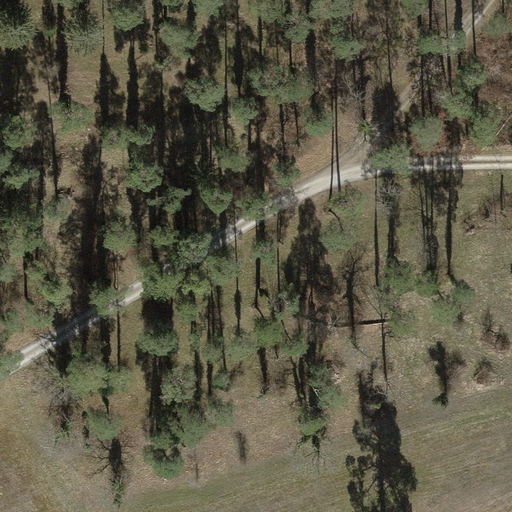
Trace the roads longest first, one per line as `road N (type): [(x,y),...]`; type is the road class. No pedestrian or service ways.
road 1 (track): [(511,162),(338,172),(0,362)]
road 2 (track): [(486,0),(338,172)]
